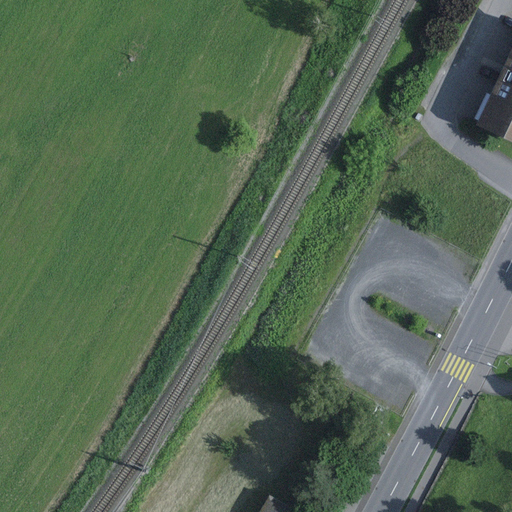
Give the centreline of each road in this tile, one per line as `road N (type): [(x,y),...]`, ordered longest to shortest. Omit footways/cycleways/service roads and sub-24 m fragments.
road 1 (primary): [(511,261),(384,511)]
road 2 (residential): [(511,180),(438,135),(503,0)]
